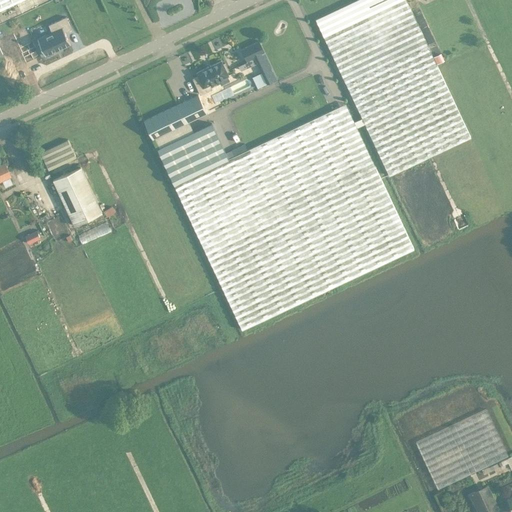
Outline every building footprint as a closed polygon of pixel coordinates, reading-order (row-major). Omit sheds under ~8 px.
[(0,0),(0,8),(17,0),(0,0)] [(448,87),(436,62),(426,41),(428,40),(408,0),(347,0),(316,15),(324,32),(346,79),(345,79),(367,126),(389,173),(434,152),(470,134),(448,87)] [(40,39),(38,40),(41,47),(43,46),(45,51),(47,50),(48,52),(55,49),(54,47),(71,39),(65,28),(72,24),(66,12),(49,20),(52,28),(38,35),(40,39)] [(40,49),(31,22),(26,23),(25,21),(12,25),(23,56),(40,49)] [(257,52),(269,79),(277,75),(259,37),(241,45),(247,57),(257,52)] [(438,45),(432,49),(437,57),(443,53),(438,45)] [(212,85),(209,80),(228,71),(227,68),(229,67),(225,59),(223,60),(222,57),(197,68),(199,72),(193,74),(201,90),(212,85)] [(250,69),(256,81),(265,77),(260,65),(250,69)] [(153,135),(207,109),(199,91),(144,117),(153,135)] [(415,245),(346,99),(174,180),(243,326),(415,245)] [(174,180),(229,154),(212,118),(157,144),(174,180)] [(42,149),(50,167),(77,154),(69,136),(42,149)] [(11,178),(9,173),(12,172),(6,159),(0,162),(0,177),(5,175),(7,180),(11,178)] [(82,163),(54,176),(76,222),(103,209),(82,163)] [(416,167),(406,171),(408,176),(418,172),(416,167)] [(78,228),(82,237),(110,225),(106,216),(78,228)] [(435,217),(431,219),(436,236),(449,232),(447,224),(437,227),(435,217)] [(30,228),(30,230),(26,232),(30,240),(41,235),(38,227),(37,227),(37,226),(37,225),(30,228)] [(422,240),(432,236),(428,226),(421,229),(419,225),(417,226),(422,240)] [(438,485),(509,452),(487,404),(416,437),(438,485)] [(480,511),(499,503),(488,481),(470,490),(480,511)]
